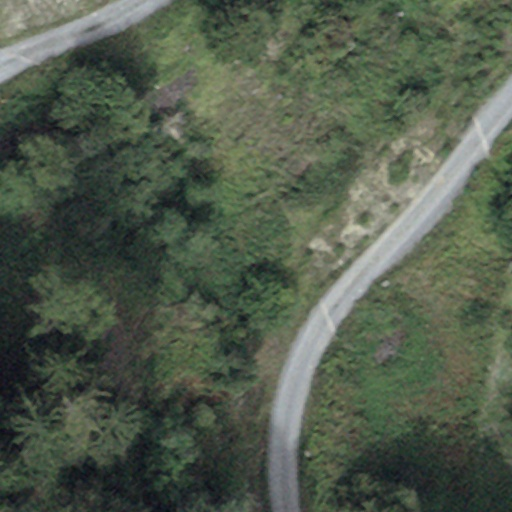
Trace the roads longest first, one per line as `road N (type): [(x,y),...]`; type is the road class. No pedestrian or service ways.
road 1 (track): [(511,129),(408,249),(314,377),(291,474),(298,511)]
road 2 (track): [(0,89),(18,63),(143,0)]
